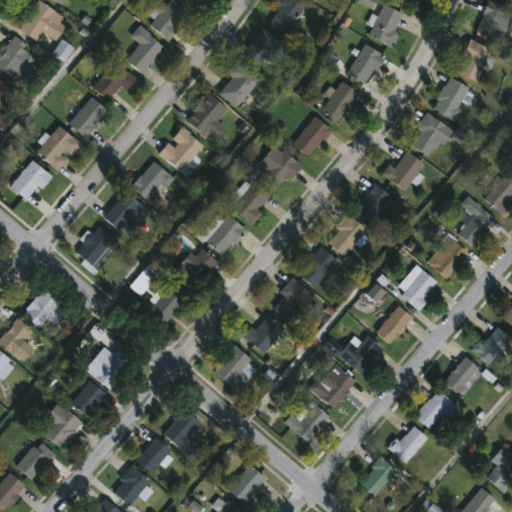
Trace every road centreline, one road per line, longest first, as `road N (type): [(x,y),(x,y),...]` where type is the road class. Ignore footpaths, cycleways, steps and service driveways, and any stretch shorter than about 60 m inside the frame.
road 1 (residential): [(44,511),(397,95),(453,0)]
road 2 (residential): [(0,217),(341,511)]
road 3 (residential): [(0,282),(238,0)]
road 4 (residential): [(284,511),(511,245)]
